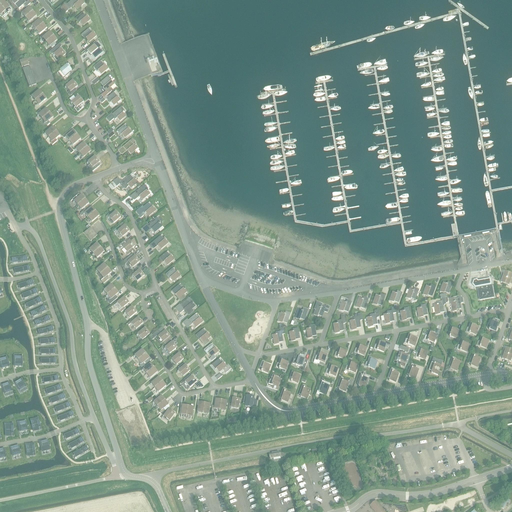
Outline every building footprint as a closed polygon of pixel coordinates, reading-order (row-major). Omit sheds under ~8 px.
[(11,10),(10,8),(3,0),(0,2),(0,5),(7,13),(11,10)] [(19,9),(26,3),(23,0),(13,0),(12,1),(15,5),(19,9)] [(74,6),(77,10),(85,3),(81,0),(80,0),(80,1),(79,0),(72,0),(67,4),(66,3),(61,8),(65,13),(74,6)] [(7,13),(0,5),(0,17),(2,16),(4,18),(8,15),(7,13)] [(25,18),(33,12),(29,7),(24,12),(23,10),(19,13),(21,15),(22,14),(25,18)] [(33,12),(25,18),(29,22),(37,16),(33,12)] [(83,26),(91,20),(87,16),(86,17),(83,13),(75,19),(79,23),(80,22),(83,26)] [(54,16),(50,19),(56,26),(60,22),(54,16)] [(36,30),(43,24),(40,20),(32,26),(36,30)] [(43,24),(36,30),(39,35),(47,28),(43,24)] [(89,42),(97,36),(93,32),(92,33),(89,29),(81,35),(85,40),(86,39),(89,42)] [(46,43),(54,36),(50,32),(44,37),(42,38),(46,43)] [(54,36),(46,43),(50,47),(57,40),(54,36)] [(99,48),(101,47),(97,43),(94,45),(95,45),(90,49),(88,47),(84,51),(86,54),(88,52),(91,56),(92,55),(95,58),(103,52),(99,48)] [(59,61),(66,54),(61,49),(54,55),(59,61)] [(22,67),(29,65),(27,58),(20,61),(22,67)] [(101,75),(109,68),(105,64),(104,66),(101,61),(93,67),(97,72),(98,71),(101,75)] [(71,75),(69,73),(72,70),(67,65),(60,71),(64,75),(62,77),(65,81),(71,75)] [(101,95),(102,96),(102,95),(104,97),(106,95),(112,91),(110,88),(115,84),(112,81),(114,79),(110,74),(100,83),(104,87),(103,88),(106,92),(101,95)] [(70,92),(78,86),(73,80),(66,87),(70,92)] [(35,101),(43,95),(39,90),(32,97),(35,101)] [(114,106),(120,100),(117,97),(114,93),(108,97),(106,99),(110,103),(111,102),(114,106)] [(43,95),(35,101),(39,105),(47,99),(43,95)] [(76,108),(84,102),(79,96),(72,102),(76,108)] [(126,116),(123,112),(125,111),(121,107),(112,114),(112,113),(106,118),(109,123),(114,119),(115,120),(117,118),(120,122),(126,116)] [(42,119),(50,113),(46,109),(41,113),(38,115),(42,119)] [(50,113),(42,119),(46,124),(48,122),(53,117),(50,113)] [(125,138),(132,132),(129,128),(128,129),(124,125),(117,131),(121,136),(122,135),(125,138)] [(49,138),(56,131),(53,127),(45,133),(49,138)] [(69,141),(77,135),(73,130),(67,136),(65,134),(63,137),(64,138),(66,137),(69,141)] [(56,131),(49,138),(52,142),(51,143),(52,145),(57,141),(56,139),(60,136),(56,131)] [(77,135),(69,141),(73,146),(81,139),(77,135)] [(138,148),(135,144),(136,144),(132,139),(122,148),(121,146),(118,150),(118,151),(120,154),(125,150),(126,152),(127,151),(130,154),(138,148)] [(80,154),(87,147),(84,143),(76,149),(80,154)] [(87,147),(80,154),(83,158),(91,151),(87,147)] [(99,166),(98,164),(100,162),(95,156),(88,162),(90,165),(88,167),(92,172),(99,166)] [(138,182),(135,178),(136,177),(133,173),(123,181),(127,186),(128,185),(131,189),(138,182)] [(117,187),(122,182),(118,178),(113,182),(117,187)] [(142,200),(150,194),(147,190),(146,191),(142,187),(130,197),(133,200),(137,196),(138,197),(139,197),(142,200)] [(72,200),(78,206),(85,199),(82,195),(79,197),(78,195),(72,200)] [(85,199),(78,206),(81,210),(89,203),(85,199)] [(143,206),(136,212),(139,216),(140,217),(139,217),(140,218),(146,213),(149,217),(156,210),(153,206),(152,207),(148,203),(144,207),(143,206)] [(88,218),(96,211),(92,207),(87,211),(85,210),(80,214),(82,216),(84,214),(88,218)] [(96,211),(88,218),(92,222),(99,216),(96,211)] [(109,218),(114,223),(121,217),(116,211),(110,216),(109,215),(106,217),(108,219),(109,218)] [(162,226),(159,223),(160,222),(157,217),(148,225),(147,224),(142,229),(146,233),(147,234),(152,229),(155,233),(162,226)] [(118,231),(122,237),(130,231),(125,225),(125,226),(122,223),(120,225),(122,228),(118,231)] [(86,236),(93,230),(90,228),(84,233),(86,236)] [(89,238),(95,233),(93,230),(86,236),(89,238)] [(89,238),(91,241),(97,236),(95,233),(89,238)] [(158,246),(161,249),(169,243),(165,239),(164,240),(161,236),(149,245),(152,248),(156,245),(157,246),(158,246)] [(132,249),(135,246),(130,241),(127,243),(125,241),(118,246),(120,249),(123,247),(127,253),(126,254),(127,256),(134,251),(132,249)] [(93,254),(101,248),(97,243),(89,250),(93,254)] [(101,248),(93,254),(97,258),(104,252),(101,248)] [(167,266),(175,259),(171,255),(170,256),(167,252),(159,258),(163,263),(164,262),(167,266)] [(135,256),(134,257),(132,254),(123,261),(126,264),(128,262),(132,268),(140,262),(135,256)] [(100,275),(108,268),(104,264),(96,271),(100,275)] [(108,268),(100,275),(104,279),(101,281),(103,284),(109,279),(106,277),(111,272),(108,268)] [(173,282),(181,276),(178,272),(176,273),(173,269),(165,275),(169,279),(170,278),(173,282)] [(137,282),(144,276),(139,270),(132,276),(137,282)] [(501,281),(500,283),(509,286),(509,283),(511,282),(511,281),(511,277),(511,276),(511,274),(504,272),(504,274),(501,275),(500,278),(501,281)] [(480,299),(493,297),(490,283),(487,279),(478,281),(477,280),(474,281),(472,284),(475,287),(478,287),(480,299)] [(32,280),(19,285),(21,289),(34,285),(32,280)] [(449,293),(452,284),(448,282),(447,284),(443,283),(440,292),(444,293),(445,292),(449,293)] [(107,295),(115,289),(111,284),(104,291),(107,295)] [(186,297),(184,295),(187,292),(184,288),(182,289),(179,285),(172,291),(175,296),(176,295),(179,298),(178,299),(180,302),(186,297)] [(432,297),(436,287),(431,285),(430,287),(426,286),(423,295),(427,296),(428,295),(432,297)] [(415,300),(419,290),(414,288),(413,290),(410,289),(406,298),(410,299),(411,298),(415,300)] [(36,289),(23,295),(25,299),(37,294),(36,289)] [(115,289),(107,295),(111,299),(108,302),(110,305),(118,298),(115,296),(119,293),(115,289)] [(398,303),(402,293),(397,291),(397,293),(393,292),(390,301),(394,302),(394,301),(398,303)] [(382,306),(385,296),(381,295),(380,296),(376,295),(373,304),(377,306),(377,304),(382,306)] [(115,305),(121,313),(125,309),(124,307),(129,303),(124,297),(115,305)] [(39,298),(27,304),(29,308),(42,302),(39,298)] [(195,306),(192,303),(193,302),(189,298),(180,305),(179,305),(175,308),(180,314),(184,310),(185,309),(187,313),(186,314),(188,316),(194,311),(192,309),(195,306)] [(365,309),(368,299),(364,298),(363,300),(359,298),(356,307),(360,309),(360,307),(365,309)] [(446,303),(445,298),(441,299),(442,302),(437,303),(438,305),(434,306),(435,315),(440,314),(440,313),(444,312),(443,305),(446,305),(446,303)] [(461,309),(460,304),(463,303),(462,298),(458,299),(459,299),(454,300),(454,298),(450,299),(452,312),(456,311),(456,310),(461,309)] [(348,312),(351,302),(347,301),(346,303),(342,301),(339,310),(343,312),(344,311),(348,312)] [(326,307),(322,306),(322,304),(317,302),(314,310),(315,310),(314,315),(318,316),(318,315),(322,317),(324,312),(327,313),(329,307),(326,306),(326,307)] [(423,316),(427,315),(425,305),(421,306),(421,308),(417,309),(419,318),(423,317),(423,316)] [(44,307),(31,313),(33,317),(46,311),(44,307)] [(130,319),(137,312),(132,307),(125,313),(130,319)] [(394,321),(392,314),(396,313),(395,307),(391,308),(392,311),(387,312),(388,314),(384,315),(385,324),(390,323),(389,322),(394,321)] [(406,319),(411,318),(409,308),(404,309),(404,311),(400,312),(402,321),(406,320),(406,319)] [(304,320),(308,310),(303,309),(303,311),(299,309),(296,318),(300,320),(300,319),(304,320)] [(367,318),(369,327),(373,326),(373,325),(377,324),(376,318),(379,317),(378,310),(374,311),(375,314),(371,315),(371,317),(367,318)] [(287,323),(290,314),(286,312),(285,314),(281,313),(278,322),(282,323),(283,322),(287,323)] [(360,328),(359,320),(362,320),(361,313),(358,314),(358,317),(354,318),(354,320),(350,321),(352,330),(356,330),(356,328),(360,328)] [(195,328),(203,321),(200,318),(199,319),(195,314),(188,321),(187,319),(182,323),(187,328),(188,328),(192,324),(195,328)] [(48,316),(35,322),(37,326),(50,321),(48,316)] [(342,324),(346,323),(345,316),(341,317),(342,321),(337,321),(338,323),(333,324),(335,333),(340,333),(339,331),(344,331),(342,324)] [(136,329),(143,323),(138,317),(134,321),(132,320),(127,324),(128,326),(131,324),(136,329)] [(498,324),(499,321),(493,318),(492,320),(490,319),(488,325),(490,326),(489,330),(495,332),(498,324)] [(476,335),(478,328),(472,326),(473,324),(470,323),(468,328),(467,328),(466,332),(476,335)] [(312,336),(316,336),(314,326),(310,326),(310,329),(306,329),(308,339),(312,338),(312,336)] [(52,327),(39,331),(40,335),(53,331),(52,327)] [(456,339),(459,331),(453,329),(453,328),(451,327),(449,332),(451,333),(450,337),(456,339)] [(142,340),(150,334),(145,328),(137,334),(142,340)] [(283,342),(282,335),(285,334),(284,328),(280,328),(281,332),(276,333),(277,335),(273,335),(274,345),(279,344),(278,343),(283,342)] [(210,342),(208,339),(211,336),(208,332),(207,334),(203,329),(196,335),(199,340),(200,339),(203,342),(202,343),(204,346),(210,342)] [(295,340),(300,339),(298,329),(293,330),(293,332),(289,332),(291,342),(295,341),(295,340)] [(149,338),(152,340),(160,333),(158,331),(149,338)] [(165,331),(158,337),(165,345),(171,339),(170,337),(165,331)] [(434,343),(437,335),(430,333),(431,332),(429,331),(427,336),(426,335),(424,340),(434,343)] [(414,347),(417,339),(411,337),(411,335),(409,334),(407,340),(406,339),(404,343),(414,347)] [(486,349),(489,341),(483,339),(483,338),(481,337),(479,342),(478,341),(476,346),(486,349)] [(177,348),(172,342),(170,340),(163,346),(170,354),(177,348)] [(383,352),(386,345),(380,343),(381,341),(378,340),(376,345),(375,345),(374,349),(383,352)] [(466,353),(469,345),(463,343),(464,341),(461,340),(459,346),(458,345),(457,349),(466,353)] [(213,356),(219,351),(216,347),(214,348),(211,344),(204,350),(207,355),(208,354),(211,358),(213,356)] [(364,356),(367,348),(360,346),(361,345),(358,344),(357,349),(355,348),(354,353),(364,356)] [(344,360),(347,352),(341,350),(341,348),(339,347),(337,352),(336,352),(334,356),(344,360)] [(425,361),(428,353),(421,351),(422,349),(420,348),(418,353),(417,353),(415,357),(425,361)] [(503,357),(502,359),(510,362),(511,360),(511,359),(511,350),(506,348),(505,350),(503,351),(502,355),(503,357)] [(138,360),(146,354),(142,350),(135,356),(138,360)] [(324,365),(327,356),(328,352),(322,350),(321,352),(319,351),(317,356),(316,356),(314,360),(320,362),(319,365),(323,366),(326,367),(326,366),(324,365)] [(404,368),(408,356),(402,354),(402,353),(400,352),(398,357),(400,358),(399,362),(401,363),(400,366),(404,368)] [(176,365),(184,359),(179,353),(172,360),(176,365)] [(477,368),(480,359),(474,357),(475,355),(472,353),(469,363),(471,364),(471,366),(477,368)] [(146,354),(138,360),(142,365),(140,366),(141,368),(150,361),(151,360),(149,357),(146,354)] [(297,355),(295,360),(294,360),(292,364),(302,367),(305,360),(302,359),(303,356),(300,355),(299,356),(297,355)] [(375,370),(377,362),(371,360),(372,358),(369,357),(367,363),(366,362),(365,366),(375,370)] [(457,372),(460,363),(454,360),(455,358),(452,357),(448,367),(451,368),(450,370),(457,372)] [(9,367),(7,358),(0,359),(0,362),(2,369),(9,367)] [(285,373),(288,363),(282,361),(283,359),(280,358),(278,364),(280,364),(279,368),(282,369),(281,372),(285,373)] [(433,358),(429,370),(432,371),(431,373),(438,375),(441,366),(442,361),(433,358)] [(228,365),(227,366),(224,362),(222,363),(219,359),(211,365),(215,370),(216,369),(219,372),(223,369),(226,373),(231,369),(228,365)] [(152,364),(150,361),(141,368),(139,369),(141,371),(143,370),(146,374),(154,368),(151,364),(152,364)] [(355,373),(358,366),(351,364),(352,362),(350,361),(348,366),(347,366),(345,370),(355,373)] [(268,374),(271,366),(264,364),(265,362),(262,362),(261,367),(263,368),(261,372),(268,374)] [(415,379),(418,370),(415,369),(416,366),(410,364),(407,374),(410,375),(409,377),(415,379)] [(183,377),(190,371),(185,365),(178,371),(183,377)] [(335,377),(338,369),(332,367),(332,366),(330,365),(328,370),(327,369),(326,374),(335,377)] [(154,368),(146,374),(150,379),(158,372),(154,368)] [(396,383),(399,374),(393,372),(394,370),(390,368),(387,378),(390,379),(389,381),(396,383)] [(298,384),(300,376),(294,374),(295,373),(292,372),(290,377),(293,378),(291,382),(298,384)] [(365,389),(369,376),(363,374),(363,375),(360,374),(356,384),(359,385),(359,386),(365,389)] [(279,388),(278,387),(281,380),(275,378),(275,376),(273,375),(271,381),(270,380),(268,384),(274,386),(273,390),(278,392),(279,388)] [(190,388),(197,382),(192,376),(185,382),(190,388)] [(155,388),(163,382),(159,377),(151,384),(155,388)] [(349,381),(343,379),(340,378),(337,387),(340,388),(339,390),(345,392),(349,383),(348,383),(349,381)] [(15,383),(20,391),(26,387),(22,379),(15,383)] [(326,396),(329,387),(323,385),(324,382),(321,381),(318,391),(320,392),(320,394),(326,396)] [(163,382),(155,388),(158,392),(166,386),(163,382)] [(2,386),(5,394),(12,392),(9,383),(2,386)] [(59,385),(46,390),(48,395),(61,390),(59,385)] [(307,399),(310,390),(304,388),(305,386),(302,385),(299,394),(301,395),(301,397),(307,399)] [(288,403),(291,394),(285,392),(286,390),(282,388),(279,398),(282,399),(281,401),(288,403)] [(64,394),(51,399),(52,404),(65,399),(64,394)] [(157,407),(165,400),(161,396),(154,402),(157,407)] [(244,397),(243,404),(246,404),(245,405),(252,406),(252,408),(256,409),(257,404),(257,402),(254,401),(254,397),(247,396),(247,397),(244,397)] [(229,404),(228,411),(230,411),(231,408),(238,409),(240,400),(233,398),(232,404),(229,404)] [(161,414),(165,411),(163,409),(168,405),(165,400),(157,407),(161,411),(159,412),(161,414)] [(69,403),(56,408),(57,412),(70,407),(69,403)] [(161,414),(164,416),(163,417),(169,421),(175,414),(169,409),(167,412),(165,411),(161,414)] [(72,412),(59,417),(61,421),(74,416),(72,412)] [(41,427),(38,418),(31,420),(33,429),(41,427)] [(28,431),(26,422),(18,423),(20,432),(28,431)] [(14,434),(13,424),(5,425),(6,434),(14,434)] [(77,429),(65,435),(67,439),(79,434),(77,429)] [(82,438),(70,445),(72,449),(84,442),(82,438)] [(40,443),(42,452),(47,451),(50,451),(48,442),(45,442),(44,442),(40,443)] [(35,453),(34,444),(26,445),(27,454),(35,453)] [(11,448),(13,457),(21,455),(18,446),(11,448)] [(86,447),(74,453),(76,458),(88,451),(86,447)] [(503,496),(498,507),(503,509),(506,503),(509,504),(511,500),(503,496)] [(374,511),(385,511),(376,501),(370,506),(374,511)]
